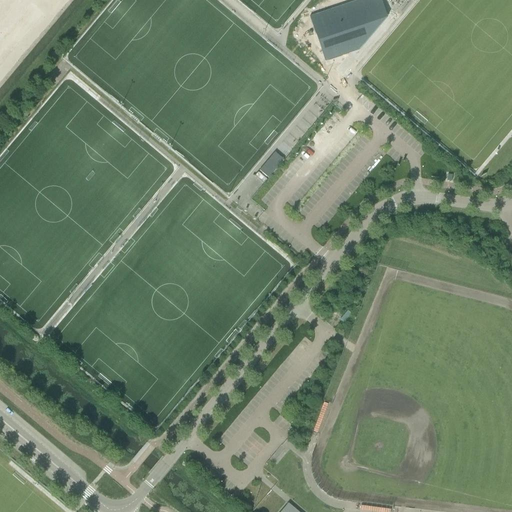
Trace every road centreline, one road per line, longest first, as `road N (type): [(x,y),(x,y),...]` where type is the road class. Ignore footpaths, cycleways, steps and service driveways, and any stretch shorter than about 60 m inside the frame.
road 1 (tertiary): [(120,509),(381,207),(414,197),(511,201)]
road 2 (tertiary): [(0,419),(104,506),(120,509)]
